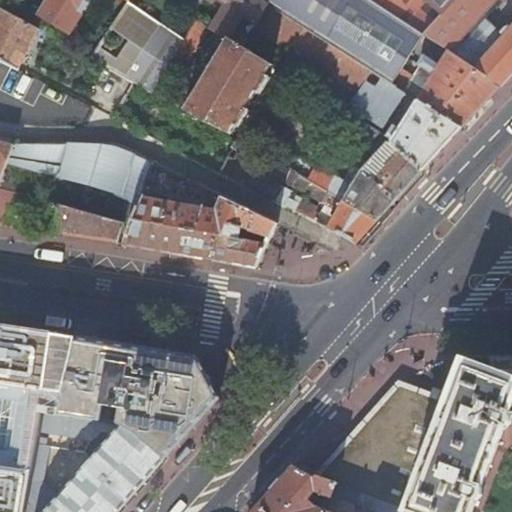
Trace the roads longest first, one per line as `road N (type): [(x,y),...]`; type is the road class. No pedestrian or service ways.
road 1 (residential): [(0,129),(118,134),(322,233),(372,308)]
road 2 (secondary): [(0,296),(233,332),(283,299)]
road 3 (secondary): [(283,299),(239,284),(0,245)]
road 4 (primary): [(372,308),(187,511)]
road 5 (primary): [(511,120),(416,224),(401,277)]
road 6 (primary): [(401,277),(450,251),(511,179)]
road 7 (secondary): [(511,257),(372,308)]
road 8 (secondary): [(372,308),(511,319)]
